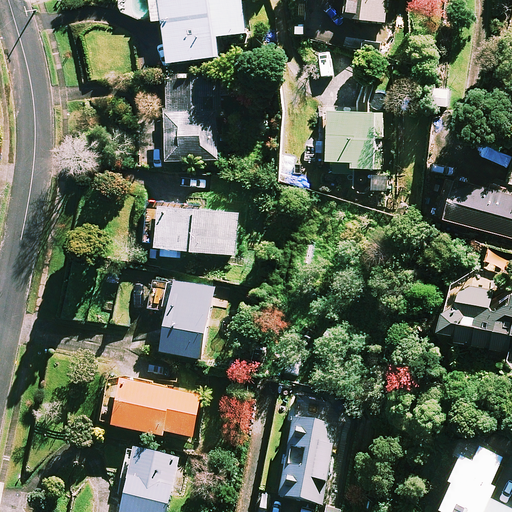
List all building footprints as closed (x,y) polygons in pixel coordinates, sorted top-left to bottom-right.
[(162,0),(162,1),(154,2),(157,31),(166,30),(171,69),(222,64),(220,41),(247,38),(243,3),(250,2),(249,0),(162,0)] [(347,0),(345,24),(354,25),(352,41),(384,45),(389,0),(347,0)] [(219,120),(223,120),(223,100),(234,100),(234,79),(167,79),(166,165),(219,165),(219,120)] [(114,109),(115,91),(85,88),(83,106),(114,109)] [(329,145),(316,145),(315,158),(329,158),(328,168),(353,169),(353,174),(383,175),(384,157),(377,157),(378,142),(384,142),(384,116),(330,114),(329,145)] [(300,155),(285,154),(283,175),(298,176),(300,155)] [(511,199),(458,187),(449,227),(511,241),(511,199)] [(201,208),(152,205),(149,249),(160,249),(160,255),(237,260),(240,217),(201,214),(201,208)] [(217,292),(158,282),(153,312),(172,316),(164,357),(204,364),(217,292)] [(447,320),(444,339),(458,341),(457,348),(510,356),(511,343),(511,295),(473,290),(461,298),(460,309),(447,320)] [(346,340),(327,332),(319,349),(338,357),(346,340)] [(302,356),(290,353),(284,374),(296,377),(302,356)] [(199,401),(119,391),(113,437),(163,443),(163,439),(194,442),(199,401)] [(337,432),(294,424),(280,504),(323,511),(337,432)] [(503,511),(492,508),(496,497),(491,495),(501,465),(465,453),(443,511),(503,511)] [(168,511),(177,464),(131,456),(122,511),(168,511)]
